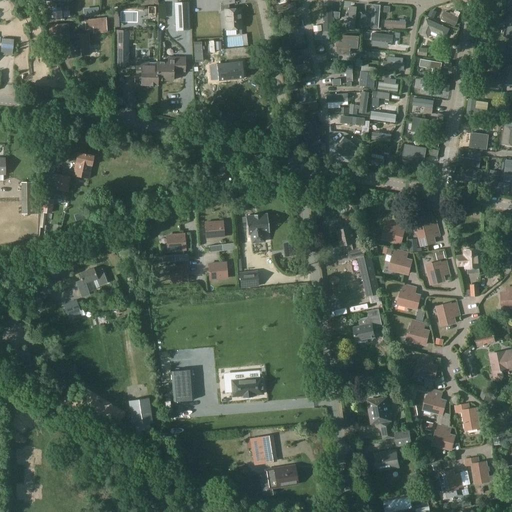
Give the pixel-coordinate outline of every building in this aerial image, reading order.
[(228,9),(228,8),(228,4),(234,3),(233,0),(220,0),(222,4),(220,4),(220,11),(224,11),(225,30),(240,29),(239,8),(228,9)] [(175,29),(175,31),(184,30),(190,30),(188,2),(185,3),(181,3),(174,3),(175,29)] [(324,31),(332,31),(332,7),(324,7),(324,31)] [(355,30),(356,8),(349,7),(348,22),(339,21),(339,29),(355,30)] [(437,12),(431,9),(428,16),(433,19),(437,12)] [(455,14),(450,12),(449,14),(444,11),(440,19),(455,26),(459,18),(454,16),(455,14)] [(371,14),(371,26),(366,26),(365,36),(378,36),(378,14),(371,14)] [(93,34),(106,33),(105,18),(84,20),(85,31),(92,31),(93,34)] [(426,20),(423,27),(419,36),(427,39),(431,31),(445,37),(448,30),(426,20)] [(65,35),(64,22),(49,24),(50,43),(50,44),(51,44),(63,43),(64,47),(70,47),(71,56),(73,56),(73,57),(80,57),(80,55),(90,54),(88,33),(70,35),(65,35)] [(288,33),(291,32),(290,27),(287,28),(287,25),(279,26),(283,48),(290,47),(288,33)] [(115,67),(118,67),(128,67),(129,30),(115,30),(115,67)] [(337,36),(336,47),(337,47),(337,51),(340,55),(350,55),(350,48),(357,49),(358,37),(337,36)] [(365,58),(372,57),(370,40),(363,41),(365,58)] [(419,48),(418,55),(426,57),(427,49),(419,48)] [(156,62),(156,85),(157,80),(172,80),(172,72),(184,72),(184,58),(167,58),(167,62),(156,62)] [(420,60),(419,67),(431,69),(430,75),(438,76),(441,64),(420,60)] [(156,85),(156,62),(156,63),(135,63),(135,76),(141,76),(141,85),(156,85)] [(242,62),(216,65),(218,81),(243,78),(242,62)] [(288,67),(289,72),(289,73),(289,75),(311,72),(310,64),(296,66),(295,63),(292,64),(292,67),(288,67)] [(474,65),(473,74),(472,82),(493,85),(494,77),(481,75),(482,66),(474,65)] [(353,81),(353,66),(332,66),(332,74),(346,74),(347,82),(353,81)] [(374,73),(361,72),(359,87),(373,88),(374,73)] [(290,92),(297,91),(295,80),(288,81),(290,92)] [(360,92),(358,106),(356,106),(356,110),(358,110),(357,113),(364,114),(367,93),(360,92)] [(432,114),(434,101),(414,98),(413,106),(425,107),(424,113),(432,114)] [(468,99),(466,115),(486,119),(487,112),(474,110),(475,100),(468,99)] [(381,103),(374,102),(372,118),(391,121),(392,114),(380,112),(381,103)] [(365,119),(341,116),(340,123),(364,126),(365,119)] [(426,134),(428,120),(414,118),(412,125),(413,125),(412,131),(416,132),(415,139),(422,140),(423,133),(426,134)] [(307,120),(299,122),(306,147),(314,145),(320,143),(314,122),(310,123),(311,128),(309,128),(308,124),(307,120)] [(511,128),(504,127),(502,144),(511,145),(511,128)] [(486,150),(488,135),(472,133),(470,148),(486,150)] [(345,138),(336,149),(351,160),(359,150),(345,138)] [(423,160),(425,148),(406,145),(404,157),(423,160)] [(92,156),(77,153),(73,175),(87,178),(90,165),(91,165),(92,156)] [(382,167),(383,160),(372,157),(372,154),(366,153),(364,163),(382,167)] [(53,173),(45,172),(42,187),(44,188),(42,198),(40,212),(51,214),(53,200),(54,195),(61,196),(61,191),(67,192),(70,177),(53,173)] [(497,187),(496,193),(508,195),(509,189),(497,187)] [(75,214),(76,219),(76,220),(95,217),(94,210),(75,213),(75,214)] [(253,216),(247,217),(246,217),(246,216),(245,217),(247,235),(248,235),(250,234),(251,243),(264,242),(263,233),(268,232),(269,232),(266,214),(259,215),(259,214),(253,215),(253,216)] [(221,226),(220,220),(205,221),(206,233),(208,233),(209,238),(225,236),(224,225),(221,226)] [(396,228),(398,223),(388,220),(386,226),(385,225),(382,239),(400,244),(404,230),(396,228)] [(432,235),(438,234),(436,224),(430,225),(430,224),(417,227),(421,246),(434,243),(432,235)] [(352,227),(337,230),(341,247),(346,245),(347,250),(348,250),(350,260),(357,258),(359,257),(363,256),(364,256),(362,246),(360,246),(359,242),(355,243),(352,227)] [(170,239),(167,239),(168,252),(181,251),(181,247),(184,247),(183,234),(170,235),(170,239)] [(375,238),(367,240),(369,246),(376,244),(375,238)] [(417,249),(417,239),(408,240),(409,252),(417,251),(422,251),(421,248),(417,249)] [(504,242),(499,243),(501,267),(510,266),(511,265),(511,253),(509,253),(508,253),(507,242),(504,242)] [(332,243),(318,245),(319,252),(333,249),(332,243)] [(376,244),(369,246),(371,255),(379,253),(376,244)] [(383,247),(382,253),(391,256),(392,249),(383,247)] [(465,255),(457,256),(458,267),(465,266),(466,268),(480,267),(479,249),(464,250),(465,254),(465,255)] [(404,259),(405,253),(395,251),(394,256),(392,256),(389,269),(408,274),(411,261),(404,259)] [(443,252),(436,254),(437,260),(445,258),(443,252)] [(363,256),(359,257),(362,269),(368,297),(369,296),(379,294),(372,266),(370,255),(364,256),(363,256)] [(224,266),(224,261),(208,262),(209,274),(213,274),(213,279),(229,278),(228,266),(224,266)] [(442,273),(448,272),(445,262),(440,264),(439,262),(426,266),(431,284),(444,281),(442,273)] [(173,273),(169,273),(170,285),(184,284),(184,279),(187,279),(186,266),(173,267),(173,273)] [(78,275),(81,281),(75,283),(80,294),(88,291),(85,283),(96,279),(98,286),(107,283),(102,269),(95,272),(94,269),(78,275)] [(240,273),(241,287),(241,288),(258,286),(256,272),(240,274),(240,273)] [(412,294),(414,288),(404,285),(402,291),(401,291),(398,304),(416,309),(420,296),(412,294)] [(478,285),(470,285),(470,290),(471,297),(479,296),(478,285)] [(506,293),(501,293),(502,309),(511,308),(511,287),(506,288),(506,293)] [(379,294),(369,296),(370,304),(381,301),(379,294)] [(78,308),(75,300),(64,305),(67,313),(78,308)] [(453,315),(458,313),(456,304),(450,305),(450,304),(437,307),(441,326),(454,323),(453,315)] [(278,329),(277,317),(272,317),(272,309),(263,309),(265,330),(278,329)] [(359,326),(353,328),(356,341),(369,339),(372,341),(374,338),(372,329),(382,327),(379,315),(378,309),(374,310),(367,312),(368,317),(369,324),(360,326),(359,326)] [(0,315),(0,324),(1,328),(18,325),(16,313),(0,315)] [(421,330),(422,324),(413,321),(411,327),(410,327),(406,340),(425,345),(429,332),(421,330)] [(479,325),(471,327),(473,335),(494,331),(498,329),(496,323),(479,327),(479,325)] [(474,336),(468,337),(469,344),(471,344),(475,343),(476,346),(495,341),(494,336),(495,336),(494,331),(473,335),(474,336)] [(235,345),(257,342),(256,334),(234,337),(235,345)] [(28,348),(22,348),(12,349),(12,356),(13,362),(15,362),(25,361),(29,360),(28,348)] [(503,353),(491,356),(495,378),(500,377),(500,376),(499,371),(511,368),(511,355),(511,352),(503,354),(503,353)] [(429,364),(431,359),(421,356),(419,362),(418,362),(415,375),(433,380),(437,366),(429,364)] [(47,368),(46,357),(34,359),(35,369),(47,368)] [(211,367),(212,381),(234,380),(233,365),(211,367)] [(192,400),(189,370),(169,372),(172,402),(192,400)] [(466,373),(455,376),(457,382),(468,379),(466,373)] [(252,396),(252,395),(262,394),(261,378),(231,380),(232,396),(242,396),(243,397),(252,396)] [(426,380),(424,387),(432,389),(433,382),(426,380)] [(373,385),(375,396),(381,395),(380,391),(385,390),(384,383),(380,384),(373,385)] [(406,384),(404,391),(412,393),(414,386),(406,384)] [(397,389),(388,390),(389,397),(398,396),(397,389)] [(479,400),(487,403),(490,393),(482,390),(479,400)] [(438,399),(439,394),(429,391),(428,397),(427,396),(423,410),(442,415),(445,401),(438,399)] [(132,427),(152,424),(148,397),(128,401),(132,427)] [(387,397),(367,401),(369,416),(374,415),(376,423),(380,423),(383,440),(394,438),(391,421),(387,397)] [(27,415),(24,421),(35,428),(38,422),(41,423),(45,416),(42,415),(46,409),(35,403),(31,408),(29,407),(25,414),(27,415)] [(511,403),(503,405),(503,409),(507,408),(509,421),(511,420),(511,403)] [(479,428),(476,413),(476,409),(468,410),(467,404),(455,406),(456,412),(462,411),(465,430),(479,428)] [(427,422),(425,429),(431,431),(433,424),(427,422)] [(447,434),(448,429),(438,426),(437,432),(435,432),(432,445),(451,450),(454,436),(447,434)] [(411,444),(409,429),(394,431),(397,447),(411,444)] [(498,433),(493,434),(495,446),(511,443),(511,433),(499,435),(498,433)] [(59,447),(56,447),(58,455),(61,454),(63,461),(75,458),(73,451),(76,450),(74,443),(71,444),(70,437),(57,440),(59,447)] [(258,438),(249,439),(249,440),(251,449),(253,465),(273,462),(270,449),(263,450),(261,437),(258,438)] [(19,451),(12,451),(12,464),(19,464),(19,467),(27,467),(27,464),(34,463),(33,450),(27,451),(26,448),(18,448),(19,451)] [(396,450),(374,454),(377,471),(399,467),(396,450)] [(487,476),(486,467),(485,462),(478,463),(477,458),(465,460),(466,466),(472,465),(475,484),(488,481),(487,476)] [(440,463),(433,464),(433,465),(434,471),(442,470),(440,463)] [(294,465),(273,469),(266,470),(269,489),(297,484),(294,465)] [(511,465),(500,467),(502,483),(511,481),(511,465)] [(454,478),(453,475),(452,470),(439,473),(444,492),(457,489),(457,488),(462,486),(460,476),(454,478)] [(68,482),(65,483),(67,491),(70,490),(72,497),(84,493),(83,487),(85,486),(83,478),(81,479),(79,473),(66,476),(68,482)] [(20,486),(13,486),(14,499),(21,499),(21,502),(29,501),(29,498),(35,498),(34,485),(28,485),(28,482),(20,483),(20,486)] [(409,496),(385,501),(387,511),(411,507),(409,496)]
